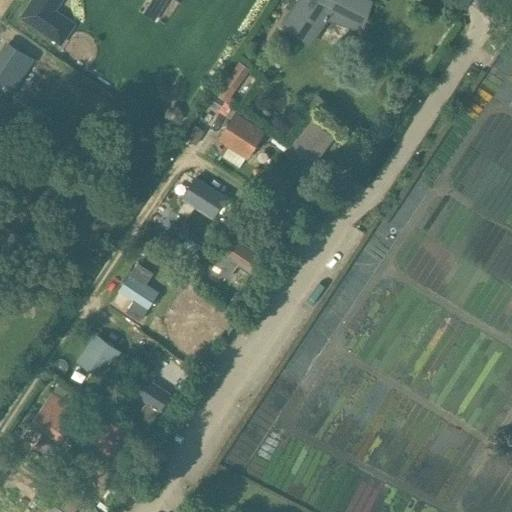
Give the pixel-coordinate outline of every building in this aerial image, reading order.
[(62,0),(33,0),(21,20),(60,46),(75,24),(55,11),(62,0)] [(160,0),(154,0),(147,11),(159,18),(168,5),(160,0)] [(231,0),(252,15),(262,0),(231,0)] [(373,3),(368,0),(291,0),(287,7),(296,13),(295,15),(321,32),(329,21),(364,32),(373,3)] [(6,42),(0,52),(0,82),(15,92),(35,61),(6,42)] [(250,70),(240,63),(226,83),(236,90),(250,70)] [(169,108),(165,116),(170,123),(180,123),(183,115),(178,107),(169,108)] [(265,134),(237,114),(218,141),(247,160),(265,134)] [(335,138),(312,121),(291,150),(314,167),(335,138)] [(194,125),(185,139),(195,146),(205,132),(194,125)] [(196,177),(182,199),(212,218),(226,196),(196,177)] [(175,206),(165,229),(185,237),(195,214),(175,206)] [(187,237),(180,248),(200,261),(207,250),(187,237)] [(263,257),(234,237),(221,254),(212,269),(229,280),(238,266),(251,274),(263,257)] [(175,272),(169,279),(179,287),(185,279),(175,272)] [(130,274),(119,291),(133,300),(126,312),(140,321),(159,292),(130,274)] [(196,300),(175,341),(198,353),(219,313),(196,300)] [(76,358),(103,377),(122,351),(95,332),(76,358)] [(142,375),(130,393),(146,403),(138,415),(150,424),(159,412),(160,413),(172,394),(142,375)] [(75,408),(52,394),(30,426),(61,445),(72,426),(66,422),(75,408)] [(108,416),(89,439),(121,467),(140,444),(108,416)]
